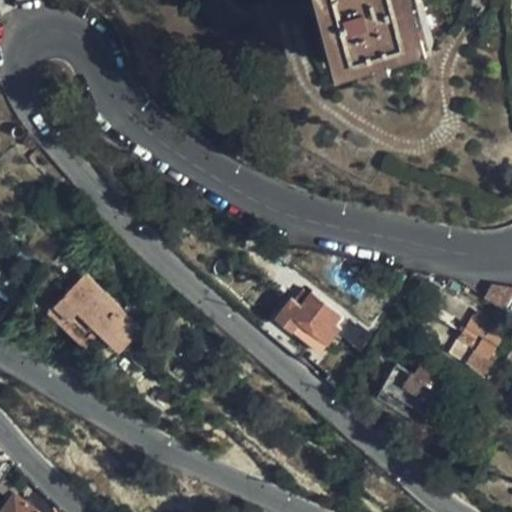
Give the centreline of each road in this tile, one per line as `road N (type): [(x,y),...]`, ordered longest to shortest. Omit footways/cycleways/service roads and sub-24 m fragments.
road 1 (unclassified): [(455,511),(359,433),(58,147),(19,89),(17,51),(27,38),(71,32),(88,43),(123,107),(154,135),(271,207),(466,255),(511,257)]
road 2 (unclassified): [(0,351),(42,382),(298,511)]
